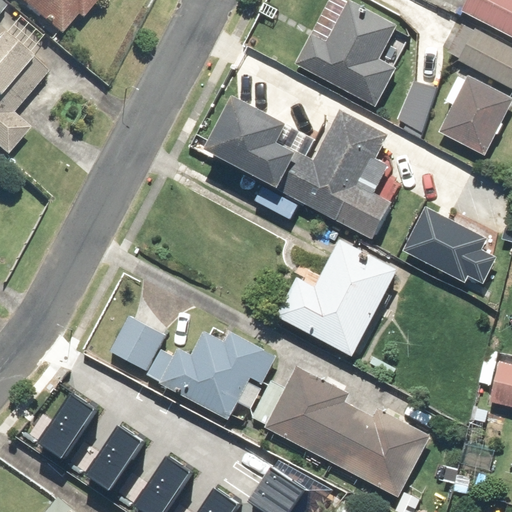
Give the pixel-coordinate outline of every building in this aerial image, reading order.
[(0,0),(0,15),(9,5),(3,0),(0,0)] [(29,0),(64,32),(85,9),(89,13),(101,0),(29,0)] [(357,0),(339,0),(306,65),(383,104),(402,65),(388,58),(405,24),(357,0)] [(511,0),(472,0),(467,11),(511,33),(511,0)] [(511,42),(484,27),(482,31),(468,24),(454,49),(467,56),(465,60),(511,84),(511,42)] [(0,142),(13,154),(38,125),(18,107),(55,66),(10,25),(0,36),(0,142)] [(452,104),(460,108),(449,129),(493,152),(511,114),(511,91),(478,74),(474,81),(467,77),(452,104)] [(444,90),(421,79),(404,119),(427,129),(444,90)] [(253,94),(222,154),(384,236),(401,202),(371,187),(397,135),(347,110),(324,155),(291,138),(301,119),(253,94)] [(488,248),(495,236),(438,204),(413,248),(474,283),(477,277),(490,284),(505,258),(488,248)] [(410,268),(355,239),(330,287),(309,276),(288,316),(364,356),(410,268)] [(132,312),(114,350),(153,370),(171,332),(132,312)] [(286,354),(241,329),(235,341),(214,330),(201,354),(186,346),(168,379),(238,417),(259,378),(269,384),(286,354)] [(511,361),(505,360),(498,403),(511,405),(511,361)] [(306,366),(294,390),(278,382),(258,420),(406,495),(437,433),(387,408),(383,416),(352,400),(356,392),(306,366)] [(69,392),(37,442),(62,458),(94,408),(69,392)] [(115,422),(83,472),(109,488),(141,438),(115,422)] [(163,448),(131,498),(153,511),(156,511),(188,464),(163,448)] [(270,467),(249,500),(268,511),(290,511),(305,489),(270,467)] [(216,481),(195,511),(231,511),(241,497),(216,481)] [(86,511),(68,496),(54,511),(86,511)]
